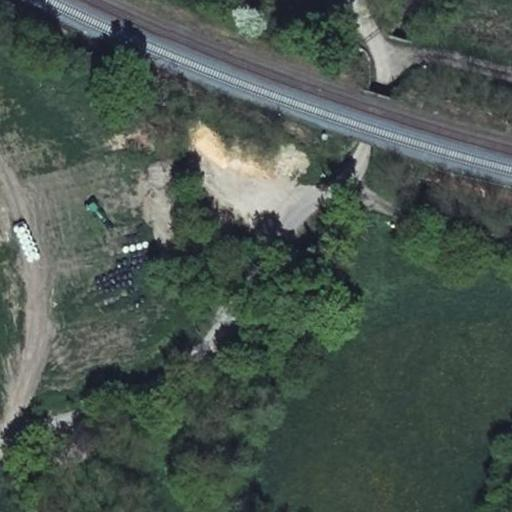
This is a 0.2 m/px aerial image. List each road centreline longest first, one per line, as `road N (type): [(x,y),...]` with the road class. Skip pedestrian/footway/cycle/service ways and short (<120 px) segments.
road 1 (track): [(0,457),(133,408),(184,377),(238,321),(296,230),(352,181),(368,148)]
road 2 (track): [(383,94),(406,59),(438,57),(511,73)]
road 3 (track): [(511,188),(368,148)]
